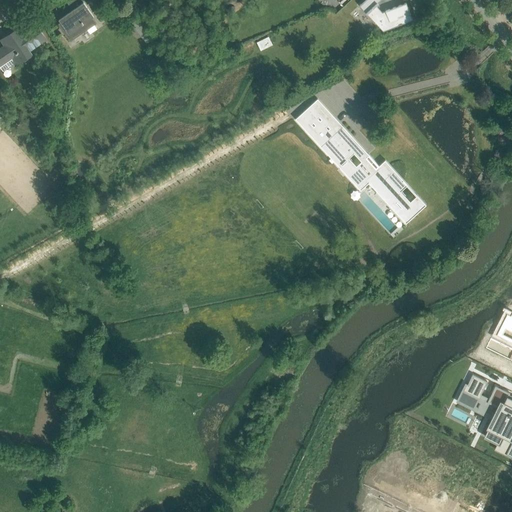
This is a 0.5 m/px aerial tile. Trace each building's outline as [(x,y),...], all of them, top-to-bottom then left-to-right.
[(58,24),(64,32),(71,40),(96,23),(79,0),(65,0),(73,10),(60,19),(61,21),(58,24)] [(377,3),(380,0),(365,0),(363,3),(364,2),(370,8),(366,12),(383,31),(413,20),(406,3),(382,12),(376,5),(378,3),(377,3)] [(138,17),(130,23),(132,26),(135,28),(143,22),(141,20),(138,17)] [(7,36),(12,43),(0,51),(0,66),(3,71),(14,64),(15,66),(18,63),(31,54),(29,51),(47,39),(35,22),(18,34),(15,30),(7,36)] [(151,31),(142,38),(146,43),(155,36),(151,31)] [(269,37),(257,43),(261,51),(273,45),(269,37)] [(410,219),(426,204),(385,159),(379,165),(343,126),(340,129),(321,109),(303,126),(318,143),(321,146),(323,144),(332,154),(335,157),(336,156),(342,162),(344,161),(351,168),(348,171),(358,182),(366,175),(392,202),(391,203),(398,211),(401,208),(410,219)] [(466,384),(464,390),(479,397),(481,394),(487,381),(472,374),(468,382),(469,382),(468,384),(465,383),(466,384)] [(490,427),(485,436),(491,439),(490,440),(497,444),(498,444),(497,447),(507,452),(506,454),(511,456),(511,437),(510,436),(511,432),(511,397),(508,396),(509,394),(510,392),(495,385),(489,398),(487,402),(490,403),(500,408),(499,412),(498,411),(498,412),(497,415),(494,414),(494,415),(496,416),(494,420),(491,419),(491,420),(494,421),(493,423),(491,422),(490,424),(491,424),(490,427)] [(499,494),(490,490),(498,473),(439,445),(432,460),(474,480),(458,511),(490,511),(492,507),(493,508),(499,494)]
